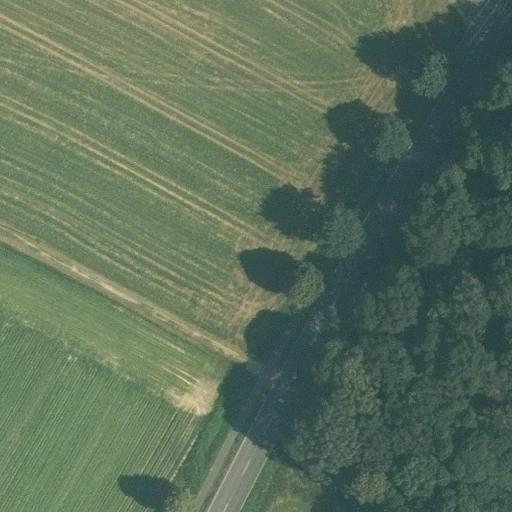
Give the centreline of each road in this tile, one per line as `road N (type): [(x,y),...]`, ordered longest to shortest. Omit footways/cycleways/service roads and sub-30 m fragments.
road 1 (secondary): [(504,29),(413,165),(224,511)]
road 2 (track): [(336,511),(282,399)]
